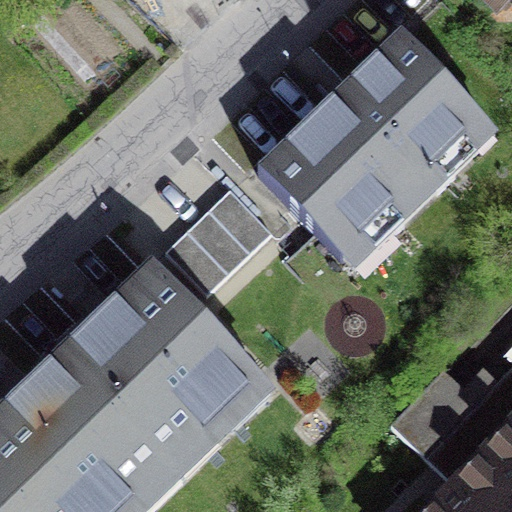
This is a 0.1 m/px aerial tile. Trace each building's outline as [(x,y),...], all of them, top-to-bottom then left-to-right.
[(165,0),(136,0),(134,2),(169,36),(185,19),(165,0)] [(487,0),(496,9),(505,0),(487,0)] [(314,236),(341,264),(382,224),(395,237),(405,228),(392,215),(424,184),(437,197),(455,179),(443,166),(484,127),(402,41),(331,108),(258,178),(314,236)] [(230,194),(165,256),(206,299),(271,236),(230,194)] [(341,264),(314,236),(285,264),(311,292),(341,264)] [(103,317),(58,360),(169,476),(262,387),(151,271),(103,317)] [(131,511),(169,476),(58,360),(18,398),(0,415),(0,479),(31,511),(131,511)] [(511,511),(511,376),(427,465),(457,493),(476,511),(511,511)] [(0,511),(31,511),(0,479),(0,511)] [(476,511),(457,493),(438,511),(476,511)]
